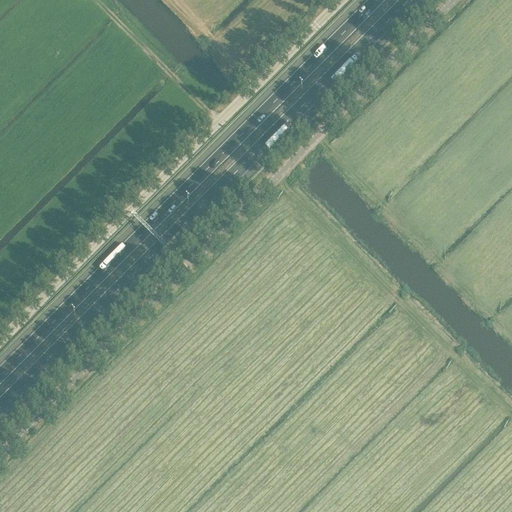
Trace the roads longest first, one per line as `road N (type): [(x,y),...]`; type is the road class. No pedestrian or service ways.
road 1 (unclassified): [(0,453),(454,0)]
road 2 (motorway): [(0,408),(414,0)]
road 3 (motorway): [(376,0),(0,375)]
road 4 (unclassified): [(0,341),(342,0)]
